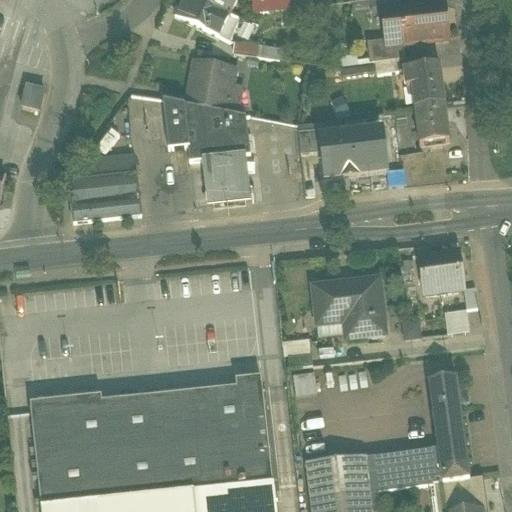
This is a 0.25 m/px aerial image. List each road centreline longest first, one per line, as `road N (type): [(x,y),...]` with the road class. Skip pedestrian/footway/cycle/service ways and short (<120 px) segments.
road 1 (tertiary): [(487,210),(28,258)]
road 2 (unclassified): [(28,258),(31,198),(81,42),(111,31),(150,0)]
road 3 (residential): [(463,0),(487,210)]
road 4 (residential): [(511,408),(487,210)]
